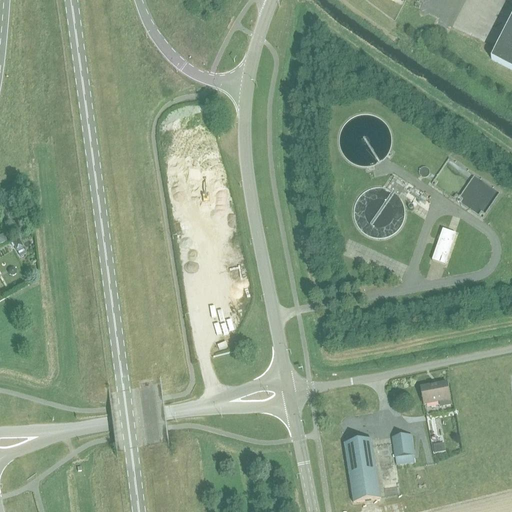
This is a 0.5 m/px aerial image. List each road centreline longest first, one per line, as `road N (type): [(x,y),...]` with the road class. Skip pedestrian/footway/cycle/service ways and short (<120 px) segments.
road 1 (tertiary): [(70,0),(138,511)]
road 2 (tertiary): [(290,391),(249,183),(247,85)]
road 3 (tertiary): [(48,434),(290,391)]
road 4 (tertiary): [(290,391),(511,349)]
road 5 (tertiary): [(247,85),(180,65),(139,0)]
road 6 (tertiary): [(313,511),(290,391)]
